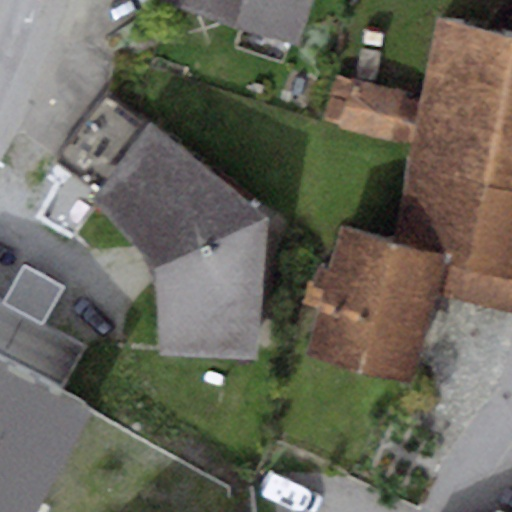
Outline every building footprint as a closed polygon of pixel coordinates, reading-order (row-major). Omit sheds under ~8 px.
[(316,0),(167,0),(165,6),(302,48),(316,0)] [(413,144),(409,162),(511,186),(511,34),(439,16),(419,97),(337,78),(326,124),(413,144)] [(267,218),(153,125),(89,203),(157,270),(161,356),(259,359),(267,218)] [(511,186),(409,162),(390,241),(445,254),(435,295),(511,313),(511,186)] [(414,380),(435,295),(445,254),(390,241),(341,229),(311,355),(414,380)] [(0,511),(5,511),(79,386),(0,340),(0,511)]
